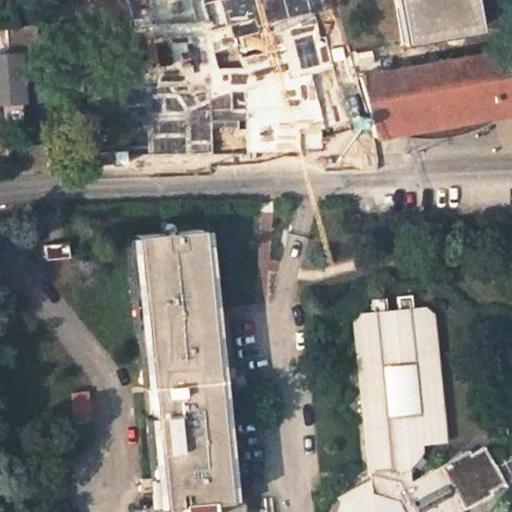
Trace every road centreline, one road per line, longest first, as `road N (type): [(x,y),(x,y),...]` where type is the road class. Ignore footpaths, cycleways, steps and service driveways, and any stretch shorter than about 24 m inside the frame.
road 1 (residential): [(0,192),(511,165)]
road 2 (unknown): [(312,171),(284,304),(295,511)]
road 3 (unknown): [(0,249),(133,422)]
